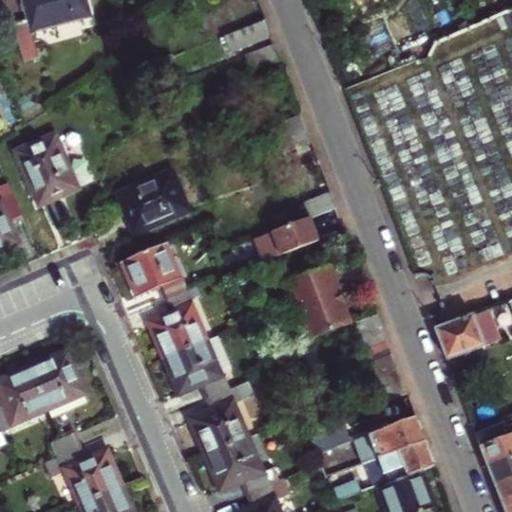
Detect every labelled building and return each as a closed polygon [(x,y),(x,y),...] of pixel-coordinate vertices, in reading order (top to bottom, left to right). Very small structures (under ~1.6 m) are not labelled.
[(27,38),(54,31),(40,0),(17,0),(20,10),(24,26),(18,28),(34,66),(27,38)] [(85,24),(78,0),(40,0),(54,31),(85,24)] [(271,38),(264,21),(223,36),(230,54),(271,38)] [(9,30),(19,70),(34,66),(18,28),(9,30)] [(279,60),(274,46),(244,58),(249,71),(279,60)] [(172,56),(153,64),(159,79),(178,72),(172,56)] [(178,109),(186,133),(203,127),(193,103),(178,109)] [(312,144),(300,114),(271,126),(283,155),(312,144)] [(47,144),(10,160),(32,212),(49,205),(69,196),(47,144)] [(179,171),(125,194),(135,217),(142,234),(196,212),(179,171)] [(17,227),(3,193),(0,194),(0,256),(11,252),(3,233),(17,227)] [(331,195),(305,206),(310,220),(311,219),(337,209),(331,195)] [(310,220),(256,242),(264,263),(319,241),(315,231),(311,219),(310,220)] [(165,292),(171,305),(198,294),(176,245),(129,265),(139,289),(144,300),(165,292)] [(344,311),(347,310),(339,290),(337,289),(335,284),(332,278),(335,277),(323,252),(278,273),(287,293),(298,294),(311,321),(315,323),(344,311)] [(177,320),(157,328),(164,345),(171,361),(218,341),(212,327),(223,322),(209,289),(198,294),(171,305),(177,320)] [(355,338),(360,352),(366,366),(371,379),(376,393),(381,407),(409,395),(403,381),(398,368),(393,355),(388,341),(383,327),(378,314),(372,300),(347,310),(344,311),(350,326),(355,338)] [(490,311),(438,331),(442,340),(450,361),(502,342),(490,311)] [(233,334),(218,341),(239,390),(244,388),(253,384),(233,334)] [(207,388),(213,401),(239,390),(218,341),(171,361),(181,384),(186,397),(207,388)] [(68,364),(31,380),(50,425),(53,431),(69,424),(67,417),(86,410),(87,409),(79,389),(68,364)] [(0,441),(2,445),(50,425),(31,380),(13,387),(0,392),(0,401),(5,413),(0,415),(0,441)] [(253,384),(244,388),(249,401),(266,394),(260,381),(255,383),(253,384)] [(206,441),(213,458),(260,438),(239,390),(213,401),(219,416),(199,424),(206,441)] [(67,417),(69,424),(88,416),(86,410),(67,417)] [(347,420),(311,435),(321,457),(356,444),(347,420)] [(419,421),(358,443),(366,465),(369,464),(428,444),(424,434),(419,421)] [(507,421),(477,432),(483,446),(510,436),(511,435),(511,422),(508,424),(507,421)] [(511,457),(511,435),(510,436),(483,446),(488,458),(491,465),(511,457)] [(249,485),(254,498),(282,487),(260,438),(213,458),(221,477),(228,493),(249,485)] [(62,446),(64,450),(75,445),(74,441),(62,446)] [(432,456),(428,444),(369,464),(377,489),(378,489),(425,472),(437,468),(432,456)] [(81,459),(75,445),(64,450),(61,451),(51,455),(58,469),(81,459)] [(511,457),(491,465),(495,476),(498,484),(511,478),(511,457)] [(63,483),(75,511),(88,511),(127,495),(119,477),(112,463),(87,473),(81,459),(58,469),(46,474),(52,488),(63,483)] [(425,472),(378,489),(386,511),(437,511),(438,511),(425,472)] [(511,478),(498,484),(502,494),(505,502),(511,499),(511,478)] [(292,511),(288,502),(301,497),(294,481),(282,487),(254,498),(260,511),(292,511)] [(360,484),(337,492),(341,502),(363,494),(360,484)] [(133,511),(127,495),(88,511),(133,511)]
